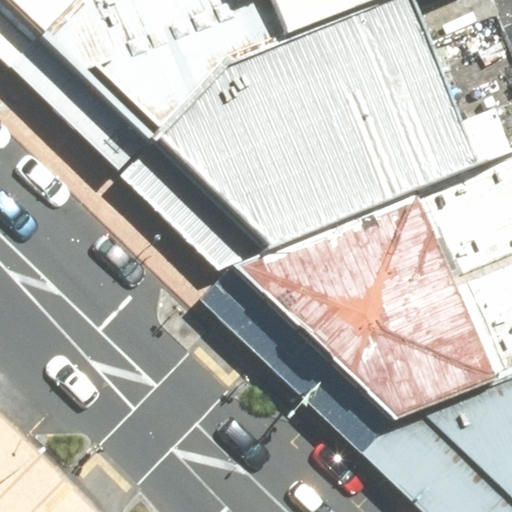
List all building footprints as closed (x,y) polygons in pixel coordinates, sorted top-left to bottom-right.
[(0,0),(0,36),(22,58),(76,0),(0,0)] [(76,0),(22,58),(113,146),(180,76),(370,1),(373,0),(76,0)] [(113,146),(233,262),(441,181),(370,1),(180,76),(113,146)] [(261,327),(369,435),(406,420),(511,377),(511,150),(441,181),(233,262),(207,272),(261,327)] [(511,511),(511,377),(406,420),(503,511),(511,511)]
